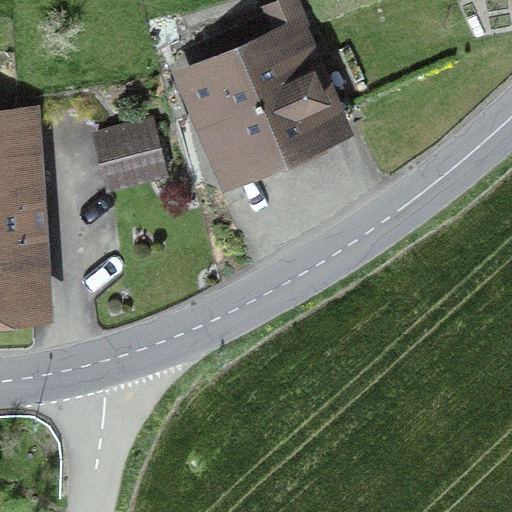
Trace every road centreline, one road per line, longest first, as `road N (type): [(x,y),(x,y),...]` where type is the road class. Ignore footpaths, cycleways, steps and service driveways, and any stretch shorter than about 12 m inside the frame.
road 1 (unclassified): [(511,116),(304,272),(155,345),(104,361)]
road 2 (residential): [(84,511),(104,361)]
